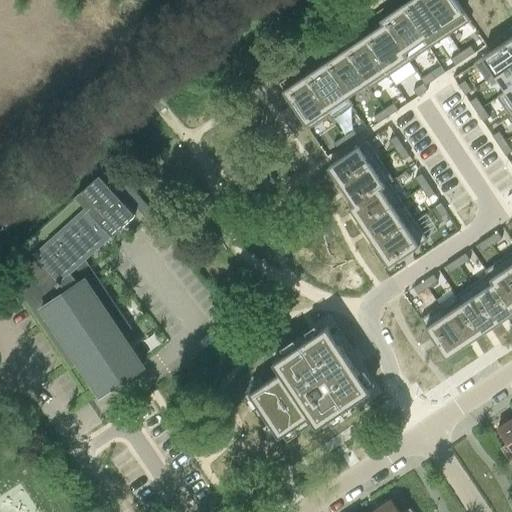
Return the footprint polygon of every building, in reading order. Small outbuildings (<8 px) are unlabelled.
[(425,0),(409,0),(400,6),(428,49),(449,35),(425,0)] [(454,0),(425,0),(449,35),(470,22),(454,0)] [(400,6),(379,20),(382,24),(408,62),(428,49),(400,6)] [(382,24),(363,37),(389,76),(408,62),(382,24)] [(363,37),(343,50),(366,85),(365,85),(368,89),(389,76),(363,37)] [(511,37),(490,52),(474,63),(486,82),(494,77),(494,76),(511,63),(511,37)] [(470,46),(460,53),(464,59),(475,53),(470,46)] [(343,50),(323,63),(346,98),(347,98),(365,85),(366,85),(343,50)] [(460,53),(450,59),(454,66),(464,59),(460,53)] [(323,63),(303,77),(329,115),(328,116),(331,120),(352,106),(347,98),(346,98),(323,63)] [(511,63),(494,76),(494,77),(504,92),(505,93),(511,87),(511,63)] [(432,75),(422,82),(426,89),(436,82),(432,75)] [(303,77),(282,91),(308,129),(328,116),(329,115),(303,77)] [(421,83),(415,88),(421,98),(428,93),(421,83)] [(465,84),(459,88),(465,98),(472,94),(465,84)] [(504,92),(496,97),(508,115),(511,112),(511,87),(505,93),(504,92)] [(476,97),(469,102),(476,112),(482,108),(476,97)] [(393,105),(383,112),(388,119),(398,112),(393,105)] [(482,108),(476,112),(482,122),(489,118),(482,108)] [(383,112),(373,119),(378,126),(388,119),(383,112)] [(353,130),(343,137),(348,144),(358,137),(353,130)] [(498,131),(491,136),(498,146),(505,142),(498,131)] [(396,136),(389,141),(395,151),(402,146),(396,136)] [(343,137),(333,144),(338,150),(348,144),(343,137)] [(366,141),(327,167),(341,187),(379,161),(366,141)] [(505,142),(498,146),(505,156),(511,152),(505,142)] [(402,146),(395,151),(402,161),(409,156),(402,146)] [(379,161),(341,187),(353,205),(353,206),(388,183),(389,184),(393,181),(379,161)] [(421,174),(414,178),(421,188),(428,184),(421,174)] [(99,176),(8,257),(9,258),(20,270),(8,280),(10,282),(15,277),(26,289),(27,290),(22,294),(71,366),(77,362),(99,395),(100,395),(138,369),(116,336),(123,331),(130,327),(84,259),(115,229),(117,231),(135,215),(99,176)] [(353,205),(349,208),(362,227),(397,204),(397,205),(401,203),(389,184),(388,183),(353,206),(353,205)] [(428,184),(421,188),(427,199),(434,194),(428,184)] [(440,203),(433,207),(440,218),(447,213),(440,203)] [(397,204),(362,227),(375,247),(410,224),(409,223),(397,205),(397,204)] [(410,224),(375,247),(388,267),(427,241),(413,220),(409,223),(410,224)] [(497,232),(487,239),(491,245),(501,239),(497,232)] [(487,239),(477,245),(481,252),(491,245),(487,239)] [(511,252),(501,260),(511,276),(511,252)] [(465,253),(455,260),(459,267),(469,260),(465,253)] [(455,260),(445,267),(449,274),(459,267),(455,260)] [(511,276),(501,260),(484,271),(487,275),(487,274),(511,309),(511,308),(511,276)] [(433,274),(423,281),(427,288),(437,281),(433,274)] [(487,275),(471,285),(497,324),(511,313),(511,309),(511,308),(511,309),(487,274),(487,275)] [(423,281),(413,288),(417,295),(427,288),(423,281)] [(471,285),(455,296),(457,300),(458,300),(481,334),(497,324),(471,285)] [(443,310),(442,310),(465,345),(481,334),(458,300),(457,300),(443,310)] [(440,306),(420,320),(446,358),(465,345),(442,310),(443,310),(440,306)] [(279,373),(248,394),(278,438),(309,417),(316,428),(370,392),(359,374),(346,355),(327,326),(272,362),(279,373)] [(511,418),(497,429),(506,443),(500,448),(511,466),(511,418)] [(412,511),(410,508),(404,511),(399,511),(391,499),(372,511),(412,511)]
